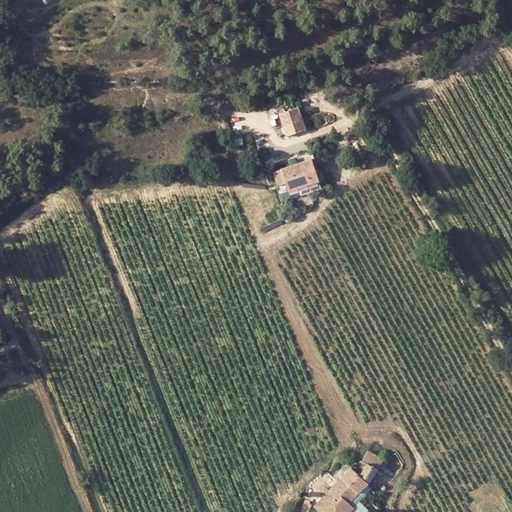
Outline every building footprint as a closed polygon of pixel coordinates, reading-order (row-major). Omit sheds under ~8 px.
[(278,113),(286,136),(304,130),(297,108),(278,113)] [(363,132),(372,148),(377,145),(368,130),(363,132)] [(365,151),(372,148),(363,132),(357,136),(365,151)] [(272,172),(276,185),(286,182),(288,190),(319,180),(311,159),(272,172)] [(368,465),(375,455),(369,452),(363,462),(368,465)] [(375,455),(368,465),(362,477),(371,482),(384,461),(375,455)] [(362,477),(361,476),(359,473),(353,470),(345,476),(351,483),(350,485),(356,492),(359,494),(369,484),(362,477)] [(350,485),(351,483),(345,476),(315,505),(321,511),(347,511),(349,510),(346,508),(350,503),(347,500),(356,492),(350,485)] [(350,503),(359,494),(356,492),(347,500),(350,503)]
